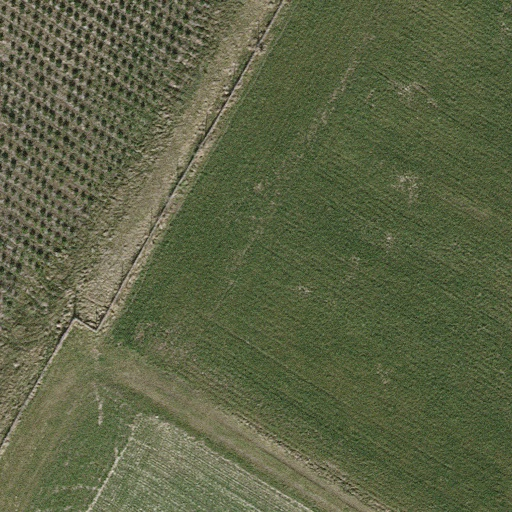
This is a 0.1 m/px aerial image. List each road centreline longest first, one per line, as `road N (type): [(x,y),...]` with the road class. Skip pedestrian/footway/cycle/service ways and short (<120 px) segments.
road 1 (track): [(0,505),(267,0)]
road 2 (track): [(84,346),(364,511)]
